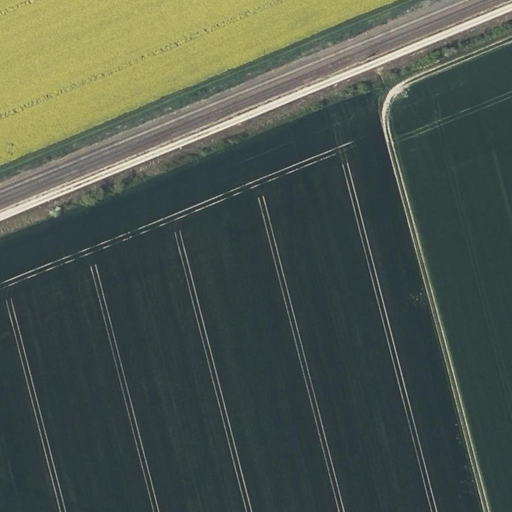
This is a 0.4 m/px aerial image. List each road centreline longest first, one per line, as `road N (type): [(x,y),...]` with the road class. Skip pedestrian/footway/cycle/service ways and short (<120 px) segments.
road 1 (track): [(511,36),(379,90),(483,511)]
road 2 (track): [(511,4),(0,216)]
road 3 (track): [(0,167),(405,0)]
